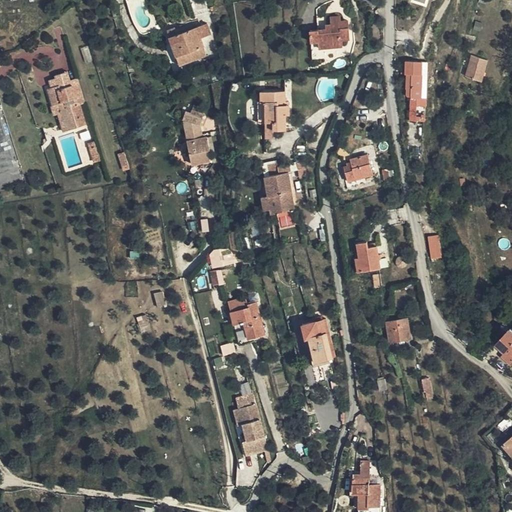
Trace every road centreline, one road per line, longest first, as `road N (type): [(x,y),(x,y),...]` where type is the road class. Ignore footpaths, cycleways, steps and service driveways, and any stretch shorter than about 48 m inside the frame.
road 1 (residential): [(388,58),(363,61),(323,170),(354,411),(330,478),(278,464),(259,482),(249,511)]
road 2 (residential): [(388,58),(399,163),(430,302),(447,333),(511,392)]
road 3 (unknown): [(232,511),(230,444),(188,281)]
